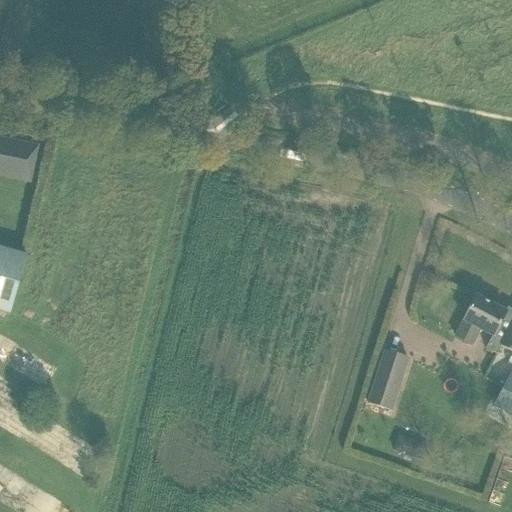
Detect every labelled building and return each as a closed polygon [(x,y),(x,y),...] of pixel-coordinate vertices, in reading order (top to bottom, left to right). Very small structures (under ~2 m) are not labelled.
[(0,168),(31,176),(37,146),(0,138),(0,168)] [(26,256),(0,248),(0,310),(9,314),(26,256)] [(485,349),(496,354),(500,346),(511,352),(511,310),(507,307),(505,312),(476,296),(454,337),(471,346),(479,330),(491,336),(485,349)] [(368,405),(391,412),(407,359),(384,351),(368,405)] [(511,375),(510,374),(492,407),(511,417),(511,375)]
